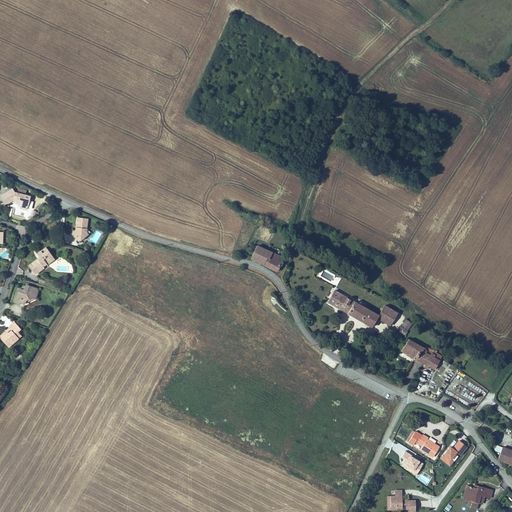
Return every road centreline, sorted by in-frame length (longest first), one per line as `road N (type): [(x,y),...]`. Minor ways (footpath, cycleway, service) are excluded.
road 1 (residential): [(69,201),(156,239),(264,270),(312,341),(404,397)]
road 2 (track): [(450,0),(367,75),(338,114),(276,279)]
road 3 (residential): [(511,483),(463,422),(404,397)]
road 4 (residential): [(404,397),(352,511)]
